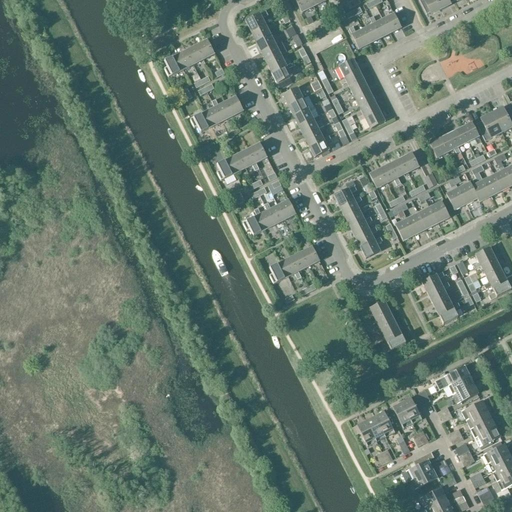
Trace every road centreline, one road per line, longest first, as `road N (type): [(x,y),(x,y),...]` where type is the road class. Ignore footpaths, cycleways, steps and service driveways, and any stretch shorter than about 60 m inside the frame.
road 1 (residential): [(300,180),(221,22),(245,0)]
road 2 (residential): [(356,291),(511,215)]
road 3 (residential): [(405,128),(372,61),(420,37)]
road 4 (residential): [(356,291),(300,180)]
road 5 (residential): [(405,128),(511,72)]
